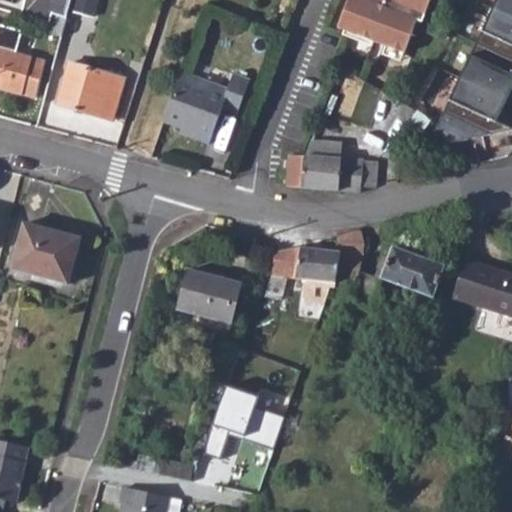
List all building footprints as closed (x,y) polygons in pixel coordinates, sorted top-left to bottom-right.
[(23,0),(19,16),(49,23),(51,15),(66,19),(69,8),(71,0),(23,0)] [(71,0),(69,8),(99,16),(104,1),(100,0),(71,0)] [(404,53),(405,54),(417,20),(422,22),(430,0),(348,0),(338,28),(344,31),(373,41),(386,46),(404,53)] [(497,122),(511,128),(511,0),(497,0),(445,111),(490,133),(497,122)] [(51,15),(49,23),(46,33),(61,37),(66,19),(51,15)] [(0,24),(0,87),(36,98),(47,59),(18,52),(22,30),(0,24)] [(373,41),(344,31),(342,35),(371,46),(373,41)] [(404,53),(386,46),(382,55),(401,62),(404,53)] [(69,63),(57,104),(113,119),(126,78),(69,63)] [(183,71),(166,117),(184,123),(183,127),(182,131),(210,141),(223,107),(238,113),(251,79),(235,73),(229,88),(183,71)] [(166,117),(165,121),(183,127),(184,123),(166,117)] [(306,154),(303,187),(363,192),(363,186),(376,186),(378,160),(340,157),(341,140),(315,139),(312,138),(306,154)] [(287,187),(303,187),(306,156),(305,156),(290,155),(287,187)] [(25,223),(13,268),(68,284),(80,238),(25,223)] [(340,251),(335,283),(354,285),(350,300),(370,307),(377,288),(381,277),(433,295),(444,264),(392,246),(385,267),(377,264),(373,275),(367,273),(367,269),(360,267),(363,257),(366,238),(366,231),(363,228),(343,232),(340,251)] [(323,246),(323,249),(340,251),(343,232),(336,233),(336,236),(332,234),(328,235),(325,240),(323,246)] [(262,281),(257,296),(283,298),(286,276),(335,283),(340,251),(323,249),(311,247),(302,246),(275,251),(274,267),(271,282),(262,281)] [(453,298),(511,314),(511,275),(464,262),(453,298)] [(190,268),(180,307),(230,321),(241,282),(190,268)] [(240,346),(221,398),(239,404),(246,382),(237,378),(238,373),(246,376),(255,352),(240,346)] [(221,398),(214,415),(241,423),(246,407),(239,404),(221,398)] [(214,415),(199,464),(212,467),(225,472),(241,423),(214,415)] [(28,443),(0,437),(0,494),(6,496),(17,498),(28,443)] [(166,459),(164,469),(196,476),(197,472),(199,464),(166,459)] [(199,464),(197,472),(209,476),(212,467),(199,464)] [(178,511),(182,498),(124,484),(120,499),(126,501),(122,511),(178,511)]
